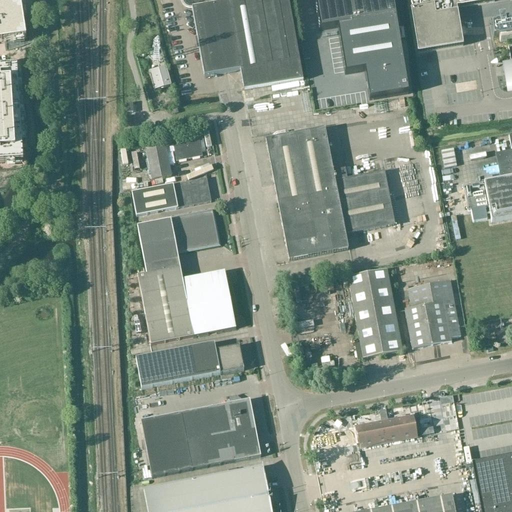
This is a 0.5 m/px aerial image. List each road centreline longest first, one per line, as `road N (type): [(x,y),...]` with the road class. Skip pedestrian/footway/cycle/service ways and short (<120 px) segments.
road 1 (unclassified): [(211,117),(229,126),(286,407)]
road 2 (unclassified): [(511,364),(286,407)]
